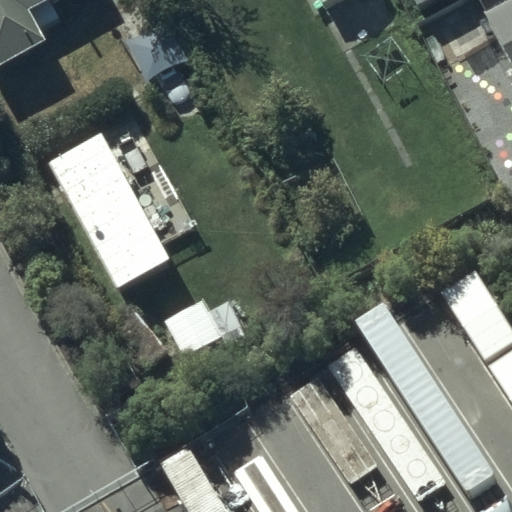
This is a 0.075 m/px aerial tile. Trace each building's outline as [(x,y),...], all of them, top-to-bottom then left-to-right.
[(0,0),(0,83),(51,56),(33,23),(75,0),(0,0)] [(315,0),(324,16),(353,0),(315,0)] [(408,0),(417,16),(447,0),(408,0)] [(511,4),(486,19),(511,71),(511,4)] [(176,42),(136,63),(155,99),(195,78),(176,42)] [(506,204),(480,158),(432,185),(436,192),(365,231),(382,264),(452,226),(455,231),(506,204)]
